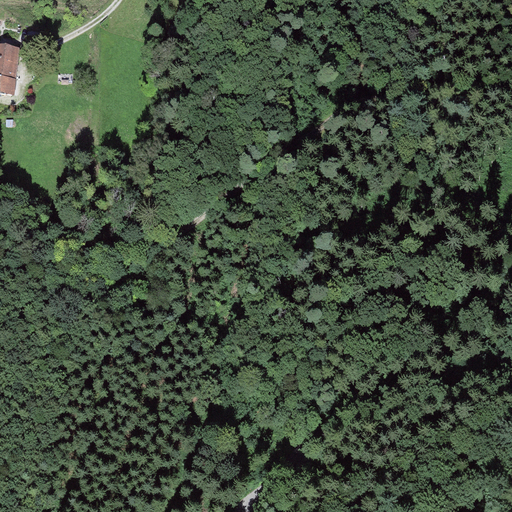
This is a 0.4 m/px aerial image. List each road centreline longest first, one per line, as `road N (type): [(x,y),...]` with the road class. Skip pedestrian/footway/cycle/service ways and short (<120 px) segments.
road 1 (track): [(511,101),(415,95),(349,106),(171,238),(126,249),(85,242),(0,188)]
road 2 (unclassified): [(253,511),(277,475),(336,426),(392,399),(511,380)]
